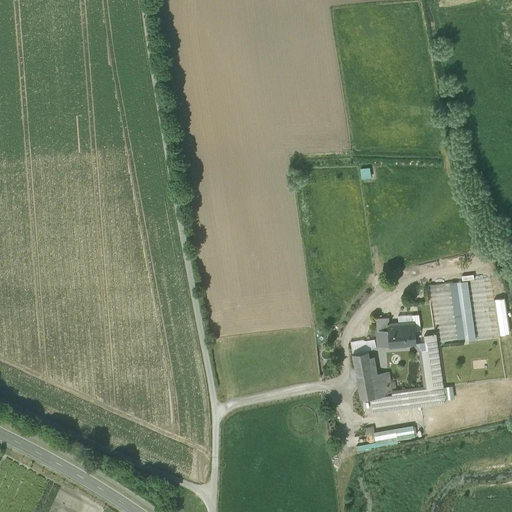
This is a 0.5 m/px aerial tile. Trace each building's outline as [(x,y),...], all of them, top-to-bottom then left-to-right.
[(370,168),(360,169),(361,180),(371,179),(370,168)] [(462,289),(461,282),(457,283),(458,294),(460,308),(461,313),(463,327),(464,331),(465,339),(465,341),(469,341),(468,333),(467,329),(465,313),(465,309),(462,294),(462,289)] [(462,294),(465,309),(471,308),(468,293),(462,294)] [(452,295),(454,309),(460,308),(458,294),(452,295)] [(510,334),(504,298),(493,299),(499,335),(510,334)] [(455,313),(457,328),(463,327),(461,313),(455,313)] [(465,313),(467,329),(474,328),(471,313),(465,313)] [(397,316),(398,323),(414,322),(414,325),(415,332),(421,331),(419,315),(397,316)] [(378,322),(379,330),(388,329),(390,346),(416,343),(415,336),(415,332),(414,325),(414,322),(398,323),(388,325),(387,321),(378,322)] [(374,348),(390,346),(388,329),(379,330),(372,331),(373,341),(374,348)] [(392,396),(376,398),(371,398),(373,412),(445,402),(444,400),(442,387),(435,334),(434,334),(434,333),(433,333),(433,334),(424,336),(425,342),(426,350),(422,351),(427,389),(392,394),(392,396)] [(350,343),(353,355),(368,352),(374,348),(373,341),(366,342),(363,340),(350,343)] [(425,342),(416,343),(422,351),(426,350),(425,342)] [(355,368),(356,370),(371,368),(369,357),(368,352),(353,355),(355,368)] [(374,357),(369,357),(371,368),(372,374),(372,375),(378,374),(374,357)] [(356,370),(355,368),(349,369),(351,381),(357,380),(357,378),(356,370)] [(372,374),(371,368),(356,370),(357,378),(372,374)] [(378,374),(372,375),(376,398),(392,396),(392,394),(388,372),(378,374)] [(372,375),(372,374),(357,378),(357,380),(361,399),(371,398),(376,398),(372,375)] [(452,386),(442,387),(444,400),(454,399),(452,386)] [(373,433),(375,443),(376,444),(397,440),(415,436),(413,425),(373,433)] [(365,435),(373,433),(372,426),(363,428),(365,435)] [(398,444),(397,440),(376,444),(375,443),(357,446),(358,452),(398,444)]
